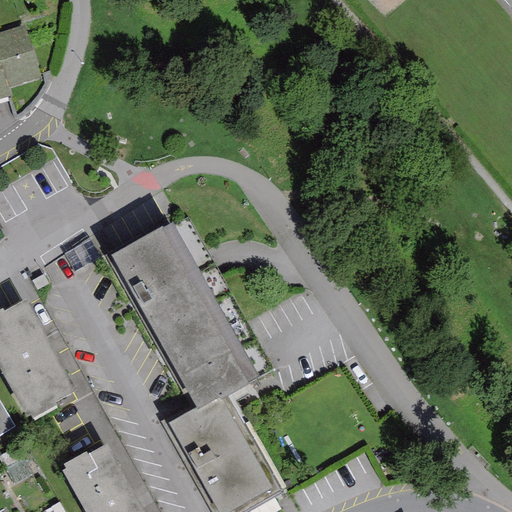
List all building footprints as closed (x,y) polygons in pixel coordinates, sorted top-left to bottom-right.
[(511,0),(501,0),(511,12),(511,0)] [(0,101),(10,98),(7,89),(41,79),(25,26),(0,33),(0,101)] [(110,262),(193,413),(196,418),(229,400),(258,384),(172,228),(110,262)] [(0,374),(26,421),(30,419),(33,423),(57,410),(55,406),(76,394),(25,305),(5,316),(2,312),(0,313),(0,374)] [(352,371),(283,396),(305,456),(373,431),(352,371)] [(250,511),(282,495),(229,400),(196,418),(193,413),(167,428),(212,511),(250,511)] [(64,473),(60,475),(80,511),(142,511),(108,449),(88,459),(86,455),(62,469),(64,473)]
